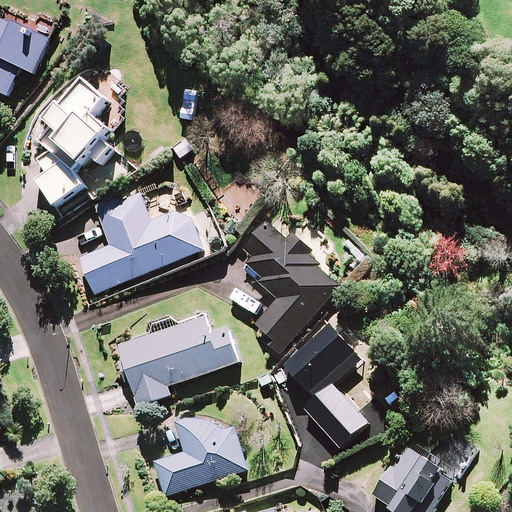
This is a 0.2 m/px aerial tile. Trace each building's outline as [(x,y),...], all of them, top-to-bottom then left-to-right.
[(4,15),(0,13),(0,97),(12,103),(25,75),(38,82),(54,46),(1,21),(4,15)] [(49,178),(38,185),(58,215),(90,193),(82,182),(87,176),(89,177),(98,167),(105,173),(119,158),(109,150),(118,140),(101,126),(115,109),(86,85),(64,111),(59,106),(44,123),(50,128),(47,130),(52,135),(41,147),(55,160),(42,169),(49,178)] [(201,97),(189,94),(184,121),(196,123),(201,97)] [(208,258),(181,187),(146,200),(145,197),(100,214),(114,251),(84,262),(98,299),(208,258)] [(289,244),(271,227),(248,252),(257,260),(248,271),(282,302),(256,331),(286,357),(345,292),(311,261),(315,256),(295,238),(289,244)] [(215,342),(208,317),(177,327),(174,319),(147,327),(151,341),(121,351),(140,412),(174,401),(172,393),(244,371),(234,336),(215,342)] [(360,439),(365,442),(373,430),(361,422),(378,395),(321,358),(299,392),(335,415),(322,436),(350,454),(360,439)] [(228,434),(206,424),(187,425),(180,431),(188,458),(159,466),(168,500),(251,477),(239,432),(228,434)] [(438,511),(454,484),(440,477),(442,474),(406,454),(378,503),(394,511),(393,511),(438,511)]
